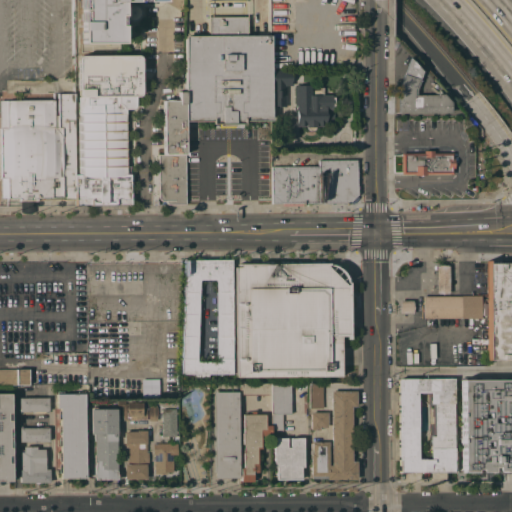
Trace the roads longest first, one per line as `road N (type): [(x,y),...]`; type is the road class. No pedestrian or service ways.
road 1 (residential): [(0,506),(511,503)]
road 2 (secondary): [(0,235),(263,235)]
road 3 (tertiary): [(373,0),(375,233)]
